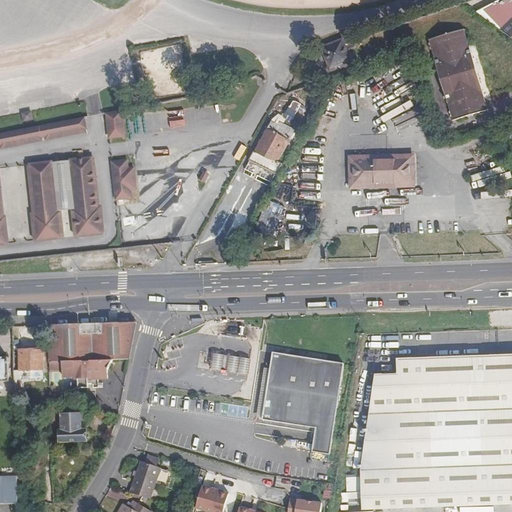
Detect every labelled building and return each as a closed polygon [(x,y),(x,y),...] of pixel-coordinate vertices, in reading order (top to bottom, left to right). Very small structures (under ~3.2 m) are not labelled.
[(464,29),(432,40),(437,57),(435,57),(450,104),(452,103),(457,119),(490,109),(485,92),(486,92),(471,45),(470,46),(464,29)] [(350,61),(344,45),(342,40),(322,48),(330,68),(350,61)] [(141,54),(145,76),(146,83),(162,80),(160,73),(184,68),(180,47),(141,54)] [(277,124),(273,121),(268,130),(249,160),(275,176),(280,166),(276,164),(295,132),(290,129),(293,125),(291,124),(299,113),(303,107),(296,103),(292,108),(285,120),(287,121),(285,125),(282,123),(280,126),(277,124)] [(33,113),(23,114),(24,121),(34,119),(33,113)] [(126,114),(111,117),(112,142),(127,141),(126,114)] [(0,134),(0,147),(88,131),(86,118),(0,134)] [(282,118),(277,124),(280,126),(282,123),(285,125),(287,121),(285,120),(282,118)] [(395,185),(395,188),(415,188),(415,155),(348,156),(349,189),(375,189),(375,185),(395,185)] [(163,174),(175,159),(171,156),(158,171),(163,174)] [(93,157),(32,162),(39,237),(61,235),(60,220),(76,219),(78,234),(99,232),(93,157)] [(128,167),(113,167),(114,204),(129,204),(129,196),(135,196),(134,175),(128,175),(128,167)] [(205,171),(200,179),(205,182),(210,174),(205,171)] [(143,197),(150,196),(148,182),(141,183),(143,197)] [(0,243),(10,242),(8,214),(0,215),(0,243)] [(130,359),(138,322),(48,325),(50,361),(114,359),(130,359)] [(28,370),(45,369),(45,349),(21,349),(21,337),(14,337),(15,394),(22,394),(22,378),(28,378),(28,370)] [(249,379),(250,349),(215,348),(214,371),(235,372),(235,379),(249,379)] [(343,367),(305,360),(283,355),(284,353),(279,352),(278,355),(272,353),(259,420),(295,426),(312,429),(309,452),(327,455),(343,367)] [(362,470),(365,511),(511,504),(511,355),(397,359),(397,374),(373,375),(362,470)] [(9,358),(0,358),(0,381),(9,381),(9,358)] [(114,359),(50,361),(50,369),(63,369),(63,376),(74,376),(74,379),(78,379),(78,388),(88,388),(88,378),(108,378),(108,369),(114,359)] [(28,370),(28,378),(45,378),(45,369),(28,370)] [(65,404),(65,398),(50,398),(51,429),(57,429),(57,430),(60,430),(60,441),(86,441),(86,428),(81,428),(81,413),(62,413),(62,425),(57,425),(57,404),(65,404)] [(144,462),(156,466),(159,458),(147,454),(144,462)] [(156,466),(144,462),(141,460),(130,491),(149,498),(160,467),(156,466)] [(0,477),(0,503),(17,503),(16,477),(0,477)] [(199,510),(207,511),(223,511),(229,493),(219,489),(218,492),(206,488),(199,510)] [(317,511),(318,503),(309,502),(309,504),(302,503),(302,501),(286,499),(284,511),(317,511)] [(147,511),(149,509),(133,501),(130,507),(121,503),(116,511),(147,511)]
